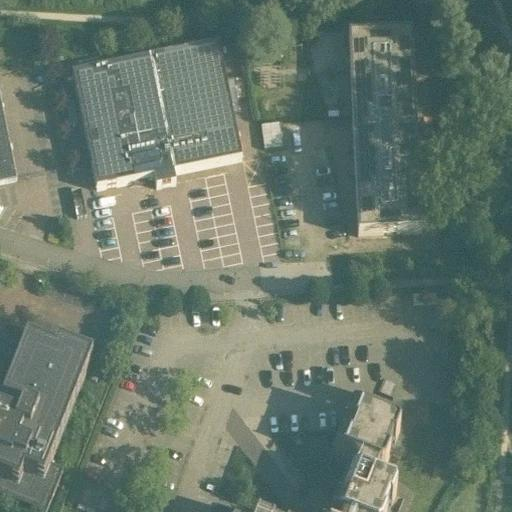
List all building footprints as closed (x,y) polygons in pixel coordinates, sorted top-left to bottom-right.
[(410,38),(347,41),(357,239),(420,236),(410,38)] [(217,47),(72,77),(96,193),(153,181),(155,191),(175,187),(173,177),(241,163),(217,47)] [(0,185),(15,183),(0,108),(0,185)] [(0,497),(37,511),(47,511),(63,473),(49,468),(91,361),(55,347),(52,353),(25,343),(1,407),(5,408),(1,418),(3,419),(0,427),(0,497)] [(369,418),(353,411),(335,455),(351,462),(355,472),(354,476),(349,474),(334,511),(388,511),(395,496),(394,492),(374,484),(379,472),(380,473),(383,471),(399,434),(396,429),(386,425),(389,419),(390,420),(394,411),(393,407),(376,400),(369,418)]
